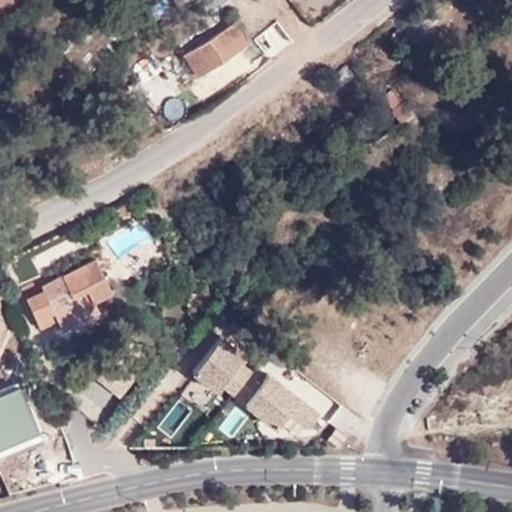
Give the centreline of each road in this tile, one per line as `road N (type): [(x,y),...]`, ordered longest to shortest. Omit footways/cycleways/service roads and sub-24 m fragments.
road 1 (residential): [(369,0),(236,104),(0,244)]
road 2 (tertiary): [(41,511),(228,470),(390,474)]
road 3 (residential): [(390,474),(389,438),(409,387),(511,273)]
road 4 (tertiary): [(390,474),(511,483)]
